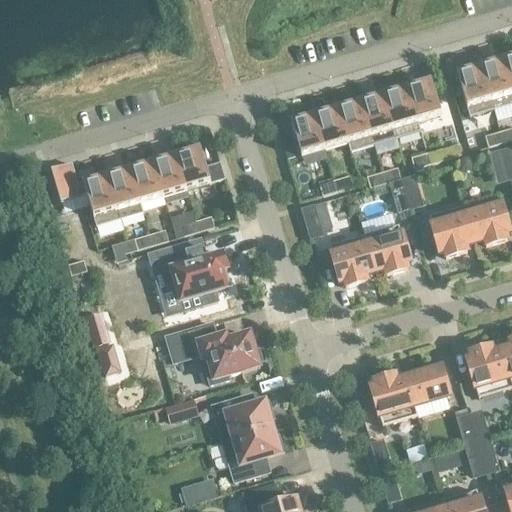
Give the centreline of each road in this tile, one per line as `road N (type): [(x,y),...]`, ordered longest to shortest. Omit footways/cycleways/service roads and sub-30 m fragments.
road 1 (residential): [(511,17),(232,99)]
road 2 (residential): [(232,99),(307,353)]
road 3 (residential): [(307,353),(511,295)]
road 4 (residential): [(232,99),(54,150)]
road 5 (residential): [(307,353),(354,511)]
